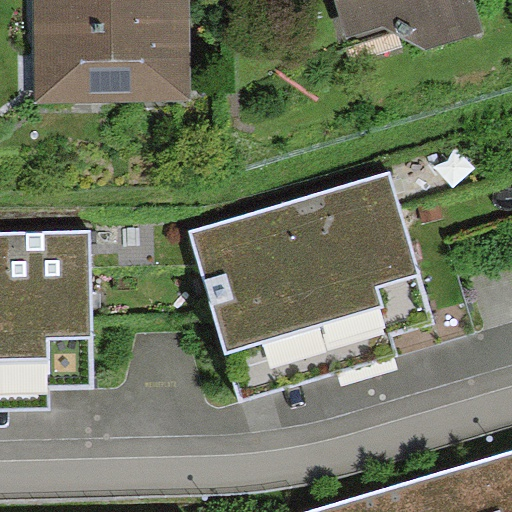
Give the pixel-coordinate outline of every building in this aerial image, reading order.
[(178,0),(38,0),(40,94),(180,92),(178,0)] [(341,0),(350,30),(389,18),(430,36),(473,23),(466,0),(341,0)] [(386,177),(193,236),(234,369),(394,321),(387,298),(421,288),(386,177)] [(87,240),(0,239),(0,387),(43,387),(43,373),(88,373),(87,240)] [(511,511),(511,457),(321,511),(511,511)]
